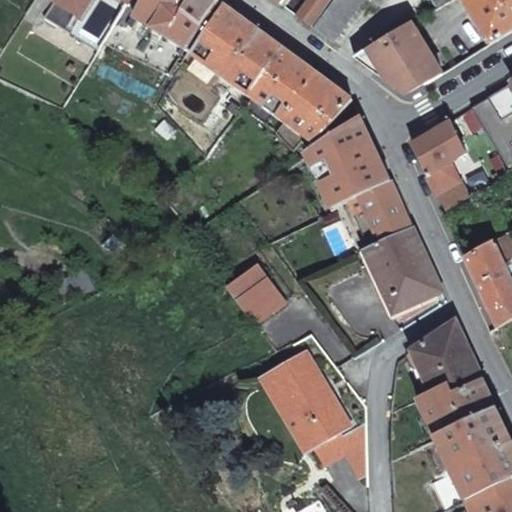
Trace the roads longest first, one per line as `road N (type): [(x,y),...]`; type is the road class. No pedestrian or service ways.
road 1 (residential): [(511,395),(384,127)]
road 2 (residential): [(384,127),(369,93),(243,0)]
road 3 (residential): [(384,127),(511,59)]
